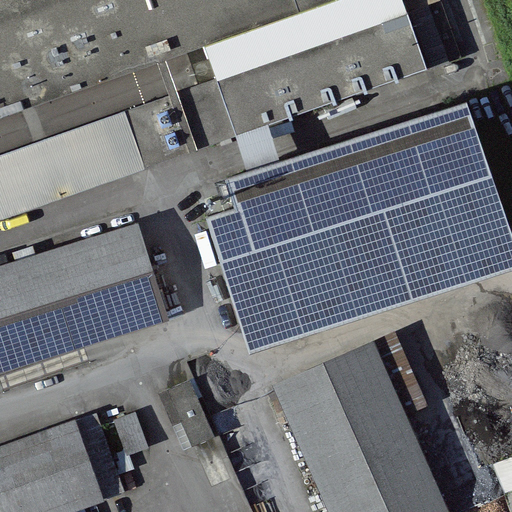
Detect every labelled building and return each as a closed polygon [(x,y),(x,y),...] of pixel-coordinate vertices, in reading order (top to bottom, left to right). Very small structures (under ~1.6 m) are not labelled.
[(0,0),(0,115),(343,0),(0,0)] [(511,192),(481,95),(217,179),(270,346),(511,269),(511,192)] [(130,105),(0,154),(0,223),(153,166),(130,105)] [(145,224),(0,269),(0,374),(175,322),(145,224)] [(458,511),(383,341),(280,387),(335,511),(458,511)] [(167,376),(188,433),(217,423),(196,365),(167,376)] [(139,399),(119,405),(129,442),(150,436),(139,399)] [(84,417),(0,447),(0,511),(78,511),(114,499),(84,417)] [(511,444),(496,450),(507,479),(511,476),(511,444)]
